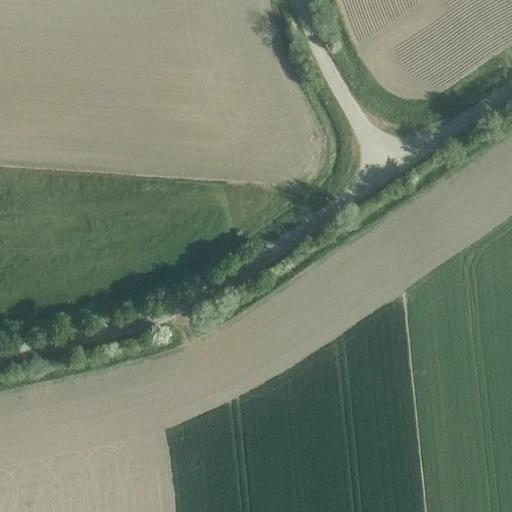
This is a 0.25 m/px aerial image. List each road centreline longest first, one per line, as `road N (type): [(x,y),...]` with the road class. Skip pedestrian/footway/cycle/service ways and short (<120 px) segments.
road 1 (unclassified): [(0,351),(178,308),(366,187),(384,164)]
road 2 (unclassified): [(301,0),(328,72),(384,164)]
road 3 (unclassified): [(384,164),(511,85)]
